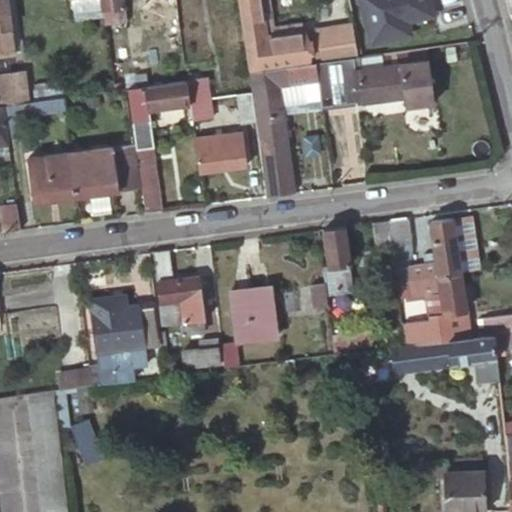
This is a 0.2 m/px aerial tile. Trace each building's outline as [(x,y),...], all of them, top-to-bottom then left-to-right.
[(7,0),(0,0),(0,49),(9,49),(8,41),(12,40),(10,28),(11,28),(7,0)] [(101,0),(105,23),(126,20),(123,0),(101,0)] [(238,0),(248,71),(252,71),(307,63),(303,35),(265,40),(259,0),(238,0)] [(259,0),(265,40),(303,35),(302,26),(273,30),(268,0),(259,0)] [(313,29),(316,62),(355,57),(351,25),(313,29)] [(97,37),(79,39),(81,56),(99,54),(97,37)] [(358,41),(362,56),(381,53),(378,38),(358,41)] [(9,49),(0,49),(0,56),(14,54),(12,40),(8,41),(9,49)] [(316,62),(318,79),(322,106),(405,95),(406,108),(432,104),(426,59),(360,67),(358,56),(355,57),(316,62)] [(134,80),(146,78),(144,57),(131,58),(134,80)] [(252,71),(269,196),(293,193),(279,98),(278,85),(294,82),(318,79),(316,62),(307,63),(252,71)] [(9,74),(0,75),(0,105),(3,105),(13,104),(9,74)] [(207,77),(186,80),(189,103),(192,122),(203,121),(202,115),(209,114),(207,101),(210,100),(207,77)] [(186,80),(128,88),(131,121),(134,143),(135,148),(153,146),(148,109),(189,103),(186,80)] [(278,85),(279,98),(296,96),(294,82),(278,85)] [(240,122),(255,120),(251,90),(236,93),(240,122)] [(65,110),(63,97),(36,101),(13,104),(3,105),(7,139),(22,136),(21,123),(33,122),(33,114),(65,110)] [(3,105),(0,105),(0,147),(8,147),(7,139),(3,105)] [(192,122),(192,128),(211,126),(209,114),(202,115),(203,121),(192,122)] [(194,138),(198,171),(245,165),(242,131),(194,138)] [(139,188),(135,156),(135,148),(134,143),(70,151),(76,196),(139,188)] [(70,151),(28,156),(34,202),(76,196),(70,151)] [(140,191),(151,190),(147,154),(135,156),(139,188),(140,191)] [(152,190),(151,190),(140,191),(142,211),(154,209),(152,190)] [(7,230),(19,229),(16,208),(4,210),(7,230)] [(389,219),(392,242),(396,269),(409,267),(413,247),(410,216),(389,219)] [(471,217),(454,219),(460,272),(478,270),(471,217)] [(389,219),(376,221),(378,244),(392,242),(389,219)] [(397,281),(460,272),(454,219),(421,223),(426,265),(409,267),(396,269),(397,281)] [(345,225),(323,228),(328,262),(330,278),(352,276),(345,225)] [(153,253),(159,301),(181,298),(184,320),(180,321),(181,332),(201,331),(199,318),(204,318),(198,276),(167,279),(165,252),(153,253)] [(325,282),(327,292),(353,289),(352,276),(330,278),(328,262),(323,263),(325,282)] [(419,295),(421,315),(422,318),(439,316),(442,336),(468,333),(465,309),(460,272),(397,281),(399,297),(419,295)] [(86,281),(97,367),(87,368),(88,383),(131,378),(127,347),(143,345),(141,332),(137,305),(135,293),(134,286),(122,288),(120,276),(86,281)] [(313,307),(328,305),(327,292),(325,282),(310,284),(313,307)] [(154,331),(150,291),(149,284),(134,286),(135,293),(137,305),(141,332),(154,331)] [(270,284),(230,288),(235,338),(236,338),(276,335),(270,284)] [(161,323),(180,321),(184,320),(181,298),(159,301),(161,323)] [(20,309),(21,327),(53,326),(53,309),(20,309)] [(511,312),(478,317),(480,334),(511,329),(511,312)] [(402,321),(406,345),(443,340),(442,336),(439,316),(422,318),(402,321)] [(333,335),(335,352),(373,347),(371,330),(333,335)] [(511,330),(494,333),(496,347),(511,345),(511,330)] [(162,332),(164,352),(173,351),(171,331),(162,332)] [(406,345),(400,346),(393,346),(396,370),(473,360),(476,385),(500,381),(496,347),(494,333),(469,336),(443,340),(406,345)] [(181,350),(183,367),(218,363),(216,337),(198,339),(200,348),(181,350)] [(220,339),(224,366),(240,364),(236,338),(235,338),(220,339)] [(164,361),(164,371),(176,369),(175,359),(164,361)] [(87,368),(58,371),(59,386),(76,384),(88,383),(87,368)] [(73,511),(71,497),(63,432),(57,387),(30,390),(44,511),(73,511)] [(448,459),(426,461),(427,476),(446,474),(448,510),(487,509),(485,457),(448,460),(448,459)]
